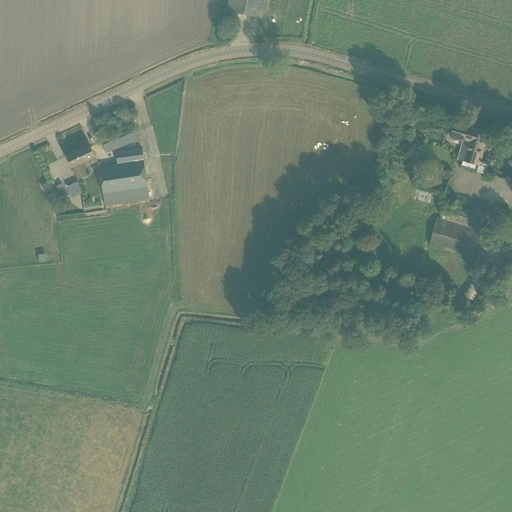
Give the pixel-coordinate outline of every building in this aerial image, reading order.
[(264,0),(229,0),(227,12),(261,18),(264,0)] [(455,124),(452,134),(451,138),(463,142),(458,160),(463,161),(461,167),(486,174),(488,165),(479,162),(487,132),(472,127),(471,129),(455,124)] [(133,133),(102,145),(106,153),(136,141),(133,133)] [(87,176),(81,164),(88,160),(92,168),(99,165),(99,164),(98,164),(95,157),(89,145),(66,156),(72,168),(78,180),(87,176)] [(99,167),(100,177),(105,206),(149,199),(144,158),(142,148),(116,153),(117,164),(99,167)] [(82,193),(77,182),(67,187),(72,198),(82,193)] [(436,217),(429,245),(473,258),(486,211),(473,207),(472,211),(454,206),(455,202),(451,201),(451,204),(444,202),(440,218),(436,217)] [(462,294),(475,302),(492,276),(478,267),(462,294)]
